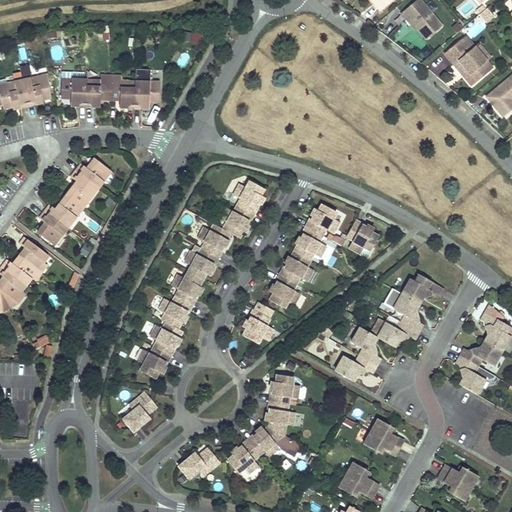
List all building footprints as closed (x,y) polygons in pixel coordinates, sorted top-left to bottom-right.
[(393,0),(372,0),(381,10),(393,0)] [(443,26),(421,0),(417,0),(402,13),(407,20),(411,17),(418,26),(417,28),(427,39),(443,26)] [(479,15),(486,23),(494,17),(487,8),(479,15)] [(418,26),(411,17),(407,20),(412,25),(414,24),(417,28),(418,26)] [(411,33),(404,42),(412,49),(420,41),(411,33)] [(475,46),(467,35),(464,37),(473,48),(475,46)] [(488,61),(475,46),(473,48),(464,37),(444,54),(454,65),(457,62),(464,70),(466,69),(468,72),(464,76),(472,86),(493,67),(488,62),(488,61)] [(492,57),(479,43),(475,46),(488,61),(492,57)] [(464,70),(457,62),(454,65),(464,76),(468,72),(466,69),(464,70)] [(502,116),(511,107),(511,98),(511,97),(509,94),(511,91),(511,74),(486,96),(502,116)] [(48,79),(38,81),(37,78),(22,81),(23,86),(27,104),(35,102),(42,100),(51,98),(48,79)] [(86,80),(71,80),(61,79),(61,98),(66,98),(68,97),(70,97),(70,98),(70,106),(79,106),(79,104),(85,104),(86,80)] [(27,104),(23,86),(22,81),(7,84),(6,80),(0,80),(0,97),(2,104),(3,109),(12,107),(20,105),(27,104)] [(111,81),(100,81),(86,80),(85,104),(92,104),(92,107),(100,107),(100,99),(100,98),(102,98),(104,99),(110,100),(111,81)] [(135,82),(121,81),(111,81),(110,100),(116,100),(118,98),(120,98),(120,100),(119,107),(128,108),(128,105),(134,105),(135,82)] [(160,83),(150,82),(135,82),(134,105),(141,106),(140,108),(149,109),(149,101),(149,100),(152,100),(153,101),(159,102),(160,83)] [(78,183),(74,188),(72,187),(59,205),(61,206),(57,211),(55,210),(49,205),(39,219),(45,223),(47,225),(45,227),(42,227),(38,233),(51,243),(59,234),(62,236),(76,217),(73,214),(86,198),(89,200),(103,181),(100,179),(108,169),(94,158),(89,164),(90,168),(88,170),(86,168),(81,164),(70,178),(76,182),(78,183)] [(108,169),(100,179),(103,181),(111,171),(108,169)] [(228,231),(238,237),(242,230),(246,233),(250,225),(247,224),(258,203),(261,204),(265,197),(261,195),(264,188),(250,181),(246,187),(240,184),(234,195),(241,199),(234,211),(227,208),(221,219),(227,223),(224,229),(228,231)] [(86,198),(73,214),(76,217),(89,200),(86,198)] [(247,224),(250,225),(261,204),(258,203),(247,224)] [(336,212),(321,204),(318,210),(314,208),(310,216),(312,217),(301,238),(299,237),(295,244),(297,245),(290,257),(288,256),(284,263),(286,265),(275,285),(273,284),(269,291),(273,293),(269,300),(284,308),(287,301),(293,305),(300,294),(293,290),(299,277),(306,281),(313,270),(307,266),(313,254),(320,257),(326,246),(319,242),(326,230),(332,233),(339,222),(332,218),(336,212)] [(312,217),(310,216),(299,237),(301,238),(312,217)] [(366,225),(355,219),(354,221),(365,227),(366,225)] [(365,227),(354,221),(346,236),(352,240),(349,247),(360,253),(363,247),(370,251),(378,236),(371,233),(373,229),(366,225),(365,227)] [(174,326),(176,328),(179,321),(183,323),(187,316),(185,315),(196,294),(198,295),(202,288),(200,287),(207,274),(209,275),(213,268),(210,267),(222,246),(224,247),(228,240),(224,238),(228,231),(224,229),(213,223),(210,230),(203,227),(197,238),(204,242),(197,254),(190,251),(184,262),(190,265),(183,278),(177,274),(171,286),(178,289),(171,302),(165,299),(158,310),(165,313),(161,320),(166,322),(174,326)] [(59,234),(51,243),(54,246),(62,236),(59,234)] [(49,256),(25,238),(20,244),(26,248),(27,250),(26,252),(23,252),(16,261),(17,264),(15,266),(13,265),(8,261),(0,270),(0,274),(3,277),(5,279),(3,281),(1,281),(0,281),(0,308),(1,308),(15,300),(22,292),(32,279),(44,262),(49,256)] [(213,268),(224,247),(222,246),(210,267),(213,268)] [(44,262),(32,279),(35,281),(48,265),(44,262)] [(286,265),(284,263),(273,284),(275,285),(286,265)] [(410,277),(401,293),(417,302),(422,293),(426,296),(435,292),(438,294),(442,287),(424,277),(420,283),(410,277)] [(25,294),(22,292),(15,300),(1,308),(0,308),(0,311),(3,312),(18,303),(25,294)] [(403,313),(399,321),(417,331),(421,323),(418,321),(417,311),(413,309),(417,302),(401,293),(393,307),(403,313)] [(198,295),(196,294),(185,315),(187,316),(198,295)] [(254,310),(252,309),(246,319),(248,321),(254,310)] [(269,318),(254,310),(248,321),(246,319),(242,327),(246,329),(242,335),(256,343),(260,337),(266,340),(272,329),(265,325),(269,318)] [(488,333),(484,341),(501,351),(510,336),(499,330),(503,323),(485,313),(481,320),(483,322),(485,331),(488,333)] [(399,321),(396,326),(378,316),(369,333),(375,336),(376,337),(393,346),(397,339),(400,340),(411,336),(413,337),(417,331),(399,321)] [(143,364),(139,370),(155,379),(159,373),(161,374),(165,367),(163,365),(174,345),(177,346),(180,339),(177,336),(180,330),(176,328),(174,326),(166,322),(162,329),(156,325),(150,337),(157,341),(150,353),(143,349),(137,361),(143,364)] [(332,334),(325,325),(317,332),(328,338),(332,334)] [(361,347),(356,354),(374,365),(378,357),(376,356),(375,346),(371,343),(375,336),(369,333),(358,327),(350,341),(361,347)] [(50,342),(47,335),(35,342),(36,343),(39,348),(50,342)] [(464,350),(460,356),(478,366),(482,360),(493,366),(501,351),(484,341),(479,350),(476,348),(466,351),(464,350)] [(49,357),(52,346),(46,345),(44,356),(49,357)] [(163,365),(165,367),(177,346),(174,345),(163,365)] [(343,354),(334,370),(350,380),(355,371),(359,373),(368,370),(371,371),(374,365),(356,354),(353,361),(343,354)] [(486,381),(493,377),(494,375),(478,366),(460,356),(456,363),(458,365),(460,374),(464,377),(460,384),(477,394),(485,380),(486,381)] [(294,377),(277,374),(276,382),(272,381),(271,389),(273,389),(270,413),(267,413),(266,421),(268,421),(268,426),(285,436),(287,424),(294,425),(296,413),(288,411),(290,397),(298,398),(300,385),(293,384),(294,377)] [(148,413),(157,405),(145,392),(136,400),(140,405),(135,410),(125,419),(135,430),(142,425),(140,423),(142,421),(144,423),(151,416),(148,413)] [(140,405),(136,400),(131,405),(135,410),(140,405)] [(393,427),(377,418),(370,431),(400,448),(404,441),(392,434),(390,433),(393,427)] [(285,436),(268,426),(263,430),(262,428),(255,433),(257,435),(238,449),(236,447),(230,452),(232,455),(226,460),(236,473),(242,468),(247,474),(257,466),(253,460),(264,452),(269,458),(279,450),(294,459),(302,446),(285,436)] [(400,448),(370,431),(363,444),(379,453),(382,448),(384,449),(396,456),(400,448)] [(257,435),(255,433),(236,447),(238,449),(257,435)] [(180,466),(189,478),(200,470),(205,465),(210,470),(219,462),(208,449),(199,456),(196,453),(188,459),(190,461),(187,463),(186,461),(180,466)] [(369,471),(353,462),(346,475),(376,492),(380,485),(368,478),(366,477),(369,471)] [(478,476),(462,467),(459,472),(457,471),(445,464),(441,472),(471,489),(478,476)] [(205,465),(200,470),(204,475),(210,470),(205,465)] [(471,489),(441,472),(437,479),(448,486),(451,487),(448,493),(464,502),(471,489)] [(376,492),(346,475),(338,488),(355,497),(358,492),(360,493),(372,500),(376,492)]
